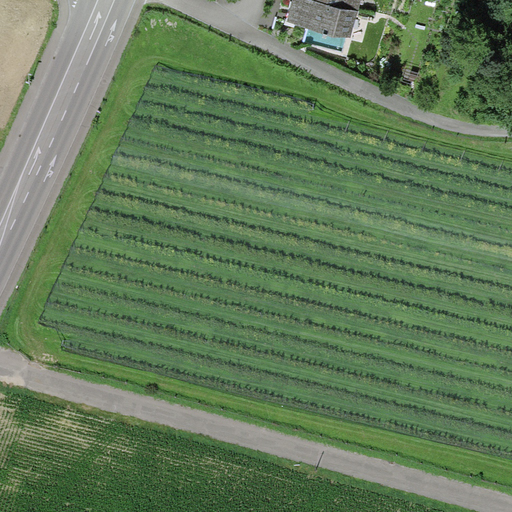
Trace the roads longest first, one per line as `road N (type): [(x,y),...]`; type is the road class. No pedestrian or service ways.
road 1 (unclassified): [(511,507),(0,366)]
road 2 (track): [(511,128),(468,130),(425,116),(229,21)]
road 3 (secondary): [(0,238),(102,0)]
